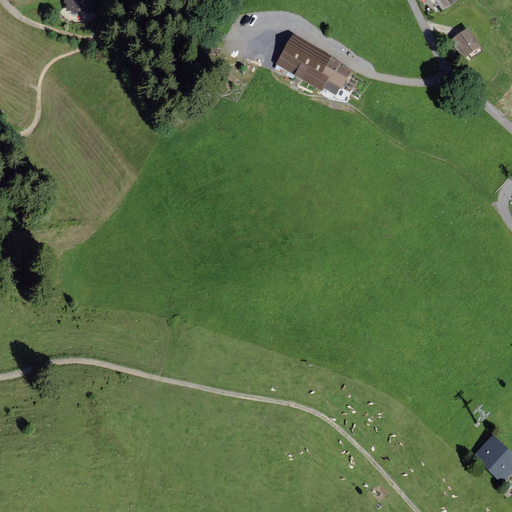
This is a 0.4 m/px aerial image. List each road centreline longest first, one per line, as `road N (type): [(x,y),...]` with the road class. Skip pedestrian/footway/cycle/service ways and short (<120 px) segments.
road 1 (track): [(0,378),(76,359),(297,405),(331,421),(418,511)]
road 2 (track): [(276,87),(342,102),(502,200)]
road 3 (residential): [(254,36),(296,35),(396,80),(448,76)]
road 4 (track): [(70,35),(254,36)]
